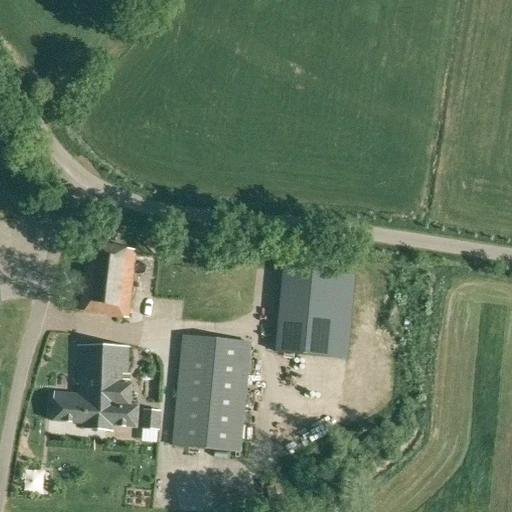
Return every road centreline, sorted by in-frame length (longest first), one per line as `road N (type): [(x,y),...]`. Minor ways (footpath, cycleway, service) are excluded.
road 1 (unclassified): [(511,253),(139,203),(76,175)]
road 2 (unclassified): [(0,468),(21,363),(76,175)]
road 3 (unclassified): [(76,175),(0,67)]
